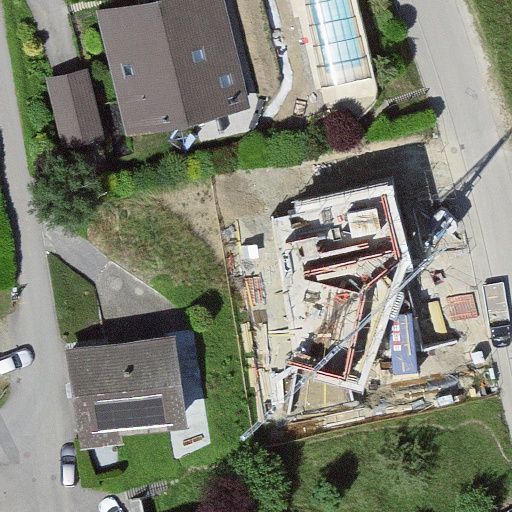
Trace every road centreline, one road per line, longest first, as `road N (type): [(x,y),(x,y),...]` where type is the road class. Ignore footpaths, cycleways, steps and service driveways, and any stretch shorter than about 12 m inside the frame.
road 1 (residential): [(59,511),(31,254),(0,76)]
road 2 (unclassified): [(423,0),(511,291)]
